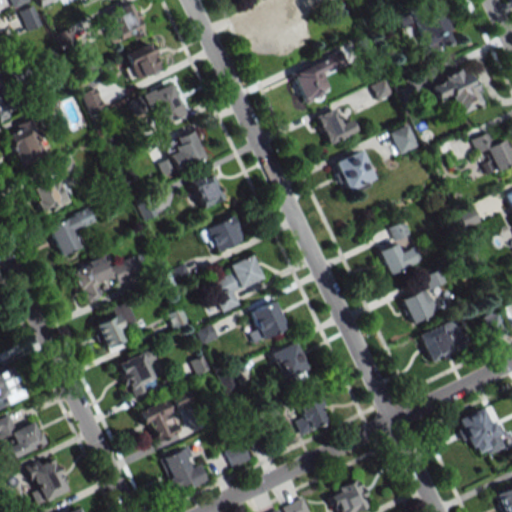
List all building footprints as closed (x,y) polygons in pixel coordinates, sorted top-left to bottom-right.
[(277,54),(302,45),(291,19),(314,10),(310,0),(294,0),(260,14),(277,54)] [(139,32),(128,2),(104,11),(111,28),(104,30),(109,43),(139,32)] [(16,11),(25,30),(38,25),(30,5),(16,11)] [(426,50),(451,41),(440,11),(415,21),(426,50)] [(119,54),(131,80),(157,68),(145,42),(119,54)] [(301,102),(326,92),(319,75),(336,68),(331,55),(288,73),(301,102)] [(456,114),(480,103),(464,65),(426,82),(434,100),(447,95),(456,114)] [(367,85),(373,100),(388,93),(381,78),(367,85)] [(0,119),(13,114),(0,79),(0,119)] [(165,83),(140,94),(155,127),(180,116),(165,83)] [(347,120),(338,125),(330,108),(312,116),(324,144),(352,131),(347,120)] [(2,133),(17,166),(42,155),(26,122),(2,133)] [(386,132),(396,154),(415,145),(406,124),(386,132)] [(200,159),(190,131),(169,138),(174,153),(153,161),(158,175),(200,159)] [(474,154),(483,150),(487,160),(479,163),(483,175),(511,163),(501,137),(490,142),(486,131),(467,139),(474,154)] [(328,161),(341,195),(370,183),(357,150),(328,161)] [(220,197),(206,171),(185,182),(199,208),(220,197)] [(65,202),(55,178),(29,188),(39,212),(65,202)] [(511,188),(499,195),(511,222),(511,188)] [(141,220),(153,212),(146,202),(134,210),(141,220)] [(455,213),(462,227),(476,221),(469,206),(455,213)] [(57,256),(79,246),(72,229),(90,222),(84,208),(44,226),(57,256)] [(209,252),(240,239),(229,215),(199,229),(209,252)] [(386,228),(392,239),(405,232),(399,221),(386,228)] [(384,274),(417,260),(411,246),(397,252),(392,242),(374,251),(384,274)] [(218,312),(236,304),(230,291),(258,279),(248,255),(224,264),(228,274),(205,283),(218,312)] [(82,303),(97,296),(91,285),(111,276),(114,283),(137,272),(130,256),(103,268),(97,256),(67,270),(82,303)] [(187,276),(180,263),(165,271),(172,284),(187,276)] [(408,322),(433,312),(423,288),(397,299),(408,322)] [(245,312),(253,328),(246,332),(251,342),(282,327),(269,300),(245,312)] [(101,348),(120,340),(115,328),(131,321),(123,302),(108,308),(111,316),(91,324),(101,348)] [(427,361),(459,346),(447,320),(414,335),(427,361)] [(266,354),(283,385),(306,373),(289,341),(266,354)] [(126,396),(152,386),(143,362),(151,359),(147,349),(113,362),(126,396)] [(205,368),(200,355),(188,360),(193,373),(205,368)] [(0,405),(20,396),(5,366),(0,368),(0,405)] [(295,403),(300,415),(290,419),(296,434),(325,422),(314,395),(295,403)] [(134,412),(150,443),(175,430),(159,399),(134,412)] [(482,454),(500,447),(485,406),(452,418),(465,454),(480,448),(482,454)] [(32,421),(12,429),(6,415),(0,417),(0,437),(7,435),(11,444),(1,448),(5,458),(41,444),(32,421)] [(246,460),(240,442),(221,448),(227,466),(246,460)] [(199,480),(185,446),(156,458),(170,492),(199,480)] [(19,466),(33,502),(63,491),(48,454),(19,466)] [(332,511),(350,511),(365,505),(353,478),(323,492),(332,511)] [(511,511),(511,480),(490,491),(499,511),(511,511)] [(281,511),(305,511),(299,497),(279,506),(281,511)]
